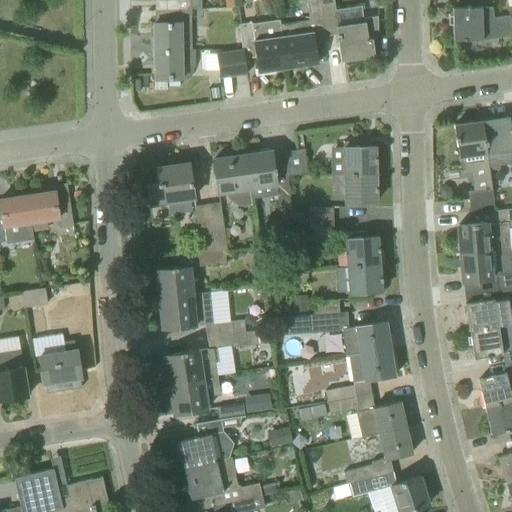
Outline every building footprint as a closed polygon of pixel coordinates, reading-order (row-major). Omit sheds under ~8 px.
[(167,0),(167,10),(191,9),(202,9),(201,0),(167,0)] [(307,0),(310,20),(280,24),(285,63),(315,59),(316,64),(317,64),(313,35),(325,33),(320,0),(307,0)] [(364,18),(365,22),(337,26),(333,0),(320,0),(325,33),(337,32),(341,61),(374,56),(372,38),(378,37),(378,16),(364,18)] [(493,7),(482,7),(453,8),(453,40),(483,40),(497,38),(497,37),(511,35),(511,6),(509,7),(510,16),(494,18),(493,7)] [(154,23),(154,51),(181,50),(181,23),(191,23),(191,9),(167,10),(155,10),(155,23),(154,23)] [(240,24),(243,50),(245,59),(257,57),(259,72),(260,72),(286,68),(285,63),(280,24),(279,19),(240,24)] [(194,50),(181,50),(154,51),(155,79),(182,78),(182,66),(195,66),(194,50)] [(247,74),(245,59),(243,50),(217,54),(220,78),(247,74)] [(511,137),(509,116),(487,120),(487,118),(482,119),(487,154),(489,167),(511,163),(511,137)] [(489,167),(487,154),(482,119),(476,119),(477,121),(455,124),(462,171),(489,167)] [(344,141),(344,175),(376,174),(376,146),(364,147),(364,141),(344,141)] [(333,170),(343,170),(343,142),(332,143),(333,170)] [(284,152),(286,164),(288,176),(308,173),(305,149),(284,152)] [(272,151),(245,155),(250,188),(275,184),(281,220),(293,218),(290,192),(288,176),(286,164),(274,166),(272,151)] [(250,188),(245,155),(213,160),(218,192),(224,191),(227,197),(232,201),(238,204),(244,205),(252,204),(250,188)] [(156,168),(159,184),(146,186),(149,208),(166,205),(166,201),(194,197),(189,163),(156,168)] [(376,174),(344,175),(345,208),(366,207),(365,201),(377,201),(376,174)] [(469,191),(470,213),(491,211),(494,211),(493,189),(469,191)] [(55,191),(27,195),(32,232),(47,230),(46,219),(58,218),(59,228),(73,226),(68,190),(55,192),(55,191)] [(0,236),(6,236),(6,241),(33,237),(32,232),(27,195),(0,199),(0,236)] [(220,202),(207,204),(214,251),(225,250),(227,250),(220,202)] [(194,206),(201,252),(214,251),(207,204),(194,206)] [(309,221),(333,220),(333,208),(309,208),(309,221)] [(460,253),(489,251),(510,249),(508,228),(511,227),(511,209),(494,211),(491,211),(492,222),(458,225),(460,253)] [(333,220),(309,221),(309,233),(333,232),(333,220)] [(348,266),(380,264),(378,236),(366,237),(366,231),(345,233),(348,266)] [(496,276),(498,288),(511,286),(511,270),(510,249),(489,251),(460,253),(463,281),(491,279),(491,277),(496,276)] [(214,251),(201,252),(175,255),(176,268),(156,270),(159,297),(192,294),(190,269),(200,268),(200,267),(226,265),(225,250),(214,251)] [(380,264),(348,266),(350,299),(371,298),(370,292),(382,291),(380,264)] [(494,298),(465,303),(470,331),(498,326),(511,323),(511,306),(511,299),(511,298),(511,286),(498,288),(499,300),(494,301),(494,298)] [(44,288),(21,291),(23,307),(47,304),(44,288)] [(205,324),(207,337),(245,333),(244,320),(232,321),(212,323),(209,292),(192,294),(159,297),(162,329),(205,324)] [(314,302),(315,314),(339,312),(338,300),(314,302)] [(339,312),(315,314),(310,315),(311,332),(342,329),(346,356),(360,353),(391,348),(386,321),(348,327),(347,312),(339,312)] [(502,354),(498,326),(470,331),(474,358),(502,354)] [(257,331),(245,333),(207,337),(208,349),(165,355),(169,382),(217,375),(213,349),(258,344),(257,331)] [(47,393),(46,383),(70,379),(71,389),(82,387),(74,340),(64,342),(65,352),(41,355),(41,354),(40,354),(46,393),(47,393)] [(391,348),(360,353),(364,380),(395,375),(391,348)] [(0,400),(28,396),(20,351),(0,353),(0,400)] [(507,376),(506,373),(478,380),(485,407),(511,400),(511,362),(510,363),(511,375),(507,376)] [(220,394),(217,375),(169,382),(174,414),(207,409),(205,397),(220,394)] [(325,391),(327,402),(357,396),(354,385),(325,391)] [(270,390),(245,394),(248,410),(273,406),(270,390)] [(330,414),(359,408),(357,396),(327,402),(330,414)] [(511,400),(485,407),(491,434),(511,429),(511,400)] [(379,433),(406,427),(400,401),(355,412),(361,437),(379,433)] [(219,420),(241,416),(245,416),(243,403),(217,407),(219,420)] [(178,441),(184,468),(228,457),(233,443),(223,432),(222,427),(239,424),(241,416),(219,420),(196,424),(198,436),(178,441)] [(412,452),(406,427),(379,433),(385,459),(412,452)] [(307,446),(309,471),(337,469),(335,444),(307,446)] [(506,483),(511,480),(511,451),(497,456),(506,483)] [(218,493),(221,504),(261,495),(259,483),(241,486),(238,484),(231,456),(228,457),(184,468),(191,499),(218,493)] [(347,484),(349,483),(375,476),(372,464),(344,472),(347,484)] [(108,503),(102,478),(102,477),(66,486),(69,496),(60,498),(53,470),(54,469),(54,468),(13,478),(13,479),(14,479),(21,507),(0,511),(93,511),(92,506),(107,502),(107,503),(108,503)] [(353,497),(379,489),(375,476),(349,483),(353,497)] [(419,476),(396,484),(391,485),(399,511),(421,511),(420,507),(428,505),(419,476)] [(246,511),(264,507),(261,495),(221,504),(212,507),(213,511),(246,511)]
